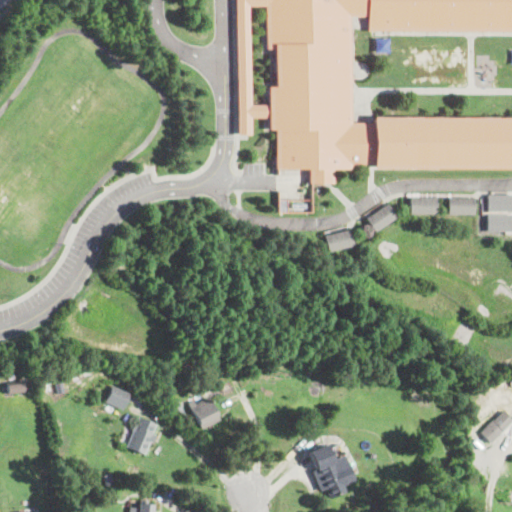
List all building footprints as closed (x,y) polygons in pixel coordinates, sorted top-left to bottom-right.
[(266,0),(237,0),(237,135),(250,135),(250,118),(267,119),(267,105),(250,104),(250,6),(266,6),(266,0)] [(511,31),(511,0),(266,0),(266,6),(266,50),(274,50),(274,87),(266,87),(267,105),(267,119),(266,131),(273,131),(273,170),(308,170),(308,183),(330,183),(330,169),(349,169),(349,165),(371,166),(371,170),(511,170),(511,118),(371,118),(371,123),(351,122),(351,17),(367,17),(367,31),(511,31)] [(387,51),(375,52),(375,39),(387,39),(387,51)] [(509,210),(509,194),(484,194),(485,211),(509,210)] [(408,198),(435,197),(435,215),(408,215),(408,198)] [(447,198),(473,198),(473,215),(447,215),(447,198)] [(284,211),(275,211),(275,199),(284,199),(284,211)] [(364,218),(385,204),(395,218),(373,233),(364,218)] [(509,213),(484,214),(484,231),(509,231),(509,213)] [(322,235),(348,229),(352,246),(326,253),(322,235)] [(25,398),(15,398),(15,377),(31,377),(31,398),(25,398)] [(23,391),(22,382),(6,384),(7,392),(23,391)] [(64,392),(57,393),(55,383),(61,382),(64,392)] [(124,405),(121,410),(108,405),(112,396),(125,402),(124,405)] [(211,402),(216,414),(217,416),(199,425),(189,406),(188,403),(192,401),(194,404),(208,397),(211,402)] [(177,421),(177,422),(169,405),(177,400),(186,417),(177,421)] [(492,441),(482,431),(500,411),(511,421),(492,441)] [(143,454),(125,446),(131,431),(130,430),(133,424),(134,424),(138,416),(154,423),(152,428),(153,429),(152,431),(151,431),(150,433),(151,433),(143,454)] [(333,464),(335,468),(346,463),(354,481),(343,486),(346,492),(329,500),(325,489),(324,490),(314,468),(315,468),(308,452),(325,444),(334,463),(333,464)] [(112,482),(104,485),(101,476),(109,473),(112,482)]
